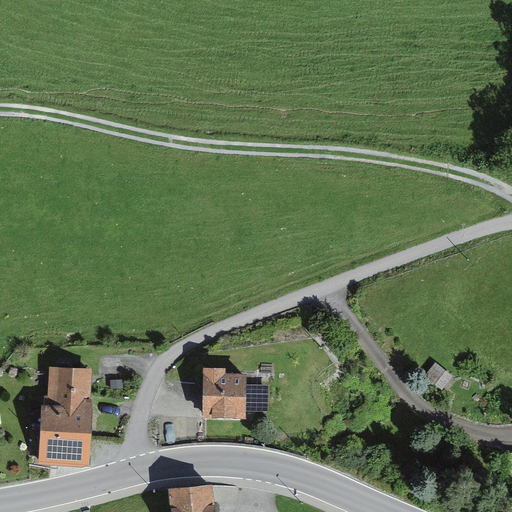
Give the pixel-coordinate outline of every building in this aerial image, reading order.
[(90,372),(50,371),(48,408),(42,408),(40,463),(87,465),(90,372)] [(225,371),(205,371),(204,417),(244,418),(245,377),(225,376),(225,371)] [(267,384),(250,387),(253,409),(269,407),(267,384)] [(1,393),(0,393),(0,445),(9,444),(1,393)] [(216,511),(214,489),(164,492),(165,511),(216,511)]
